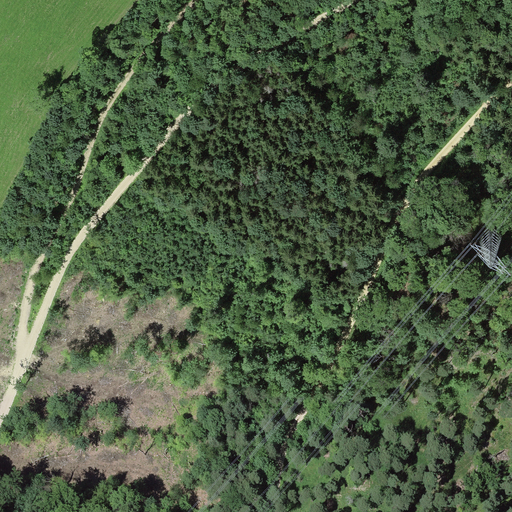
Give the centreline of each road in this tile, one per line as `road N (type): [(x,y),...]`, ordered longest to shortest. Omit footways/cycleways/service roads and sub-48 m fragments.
road 1 (track): [(356,0),(224,80),(68,251),(0,420)]
road 2 (track): [(280,511),(277,454),(416,198),(511,90)]
road 3 (track): [(191,0),(136,57),(93,125),(27,286),(13,385)]
